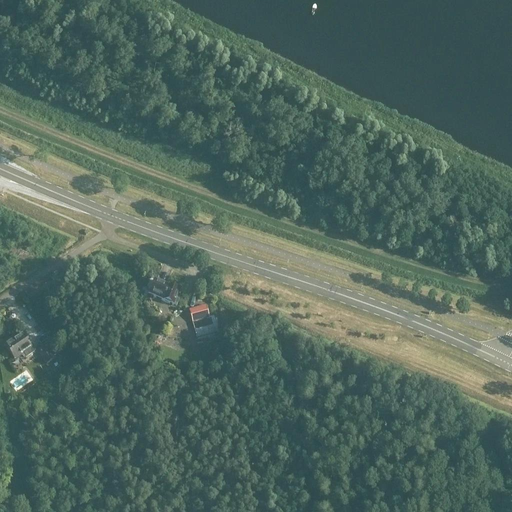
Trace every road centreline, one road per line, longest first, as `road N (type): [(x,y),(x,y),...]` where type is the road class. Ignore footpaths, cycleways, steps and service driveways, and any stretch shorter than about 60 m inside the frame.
road 1 (track): [(511,277),(481,282),(297,226),(0,110)]
road 2 (primary): [(506,362),(387,311),(110,215)]
road 3 (unclassified): [(104,233),(0,301)]
